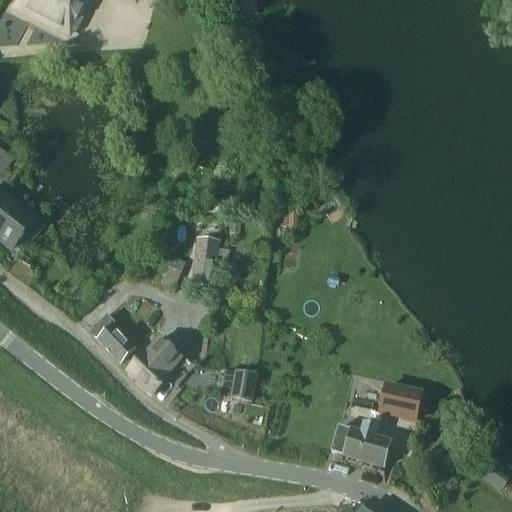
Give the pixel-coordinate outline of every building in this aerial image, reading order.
[(78,17),(86,0),(85,0),(21,0),(20,3),(48,17),(45,24),(68,36),(71,31),(75,33),(82,20),(78,17)] [(0,177),(11,163),(0,153),(0,177)] [(33,225),(0,198),(0,242),(12,252),(33,225)] [(289,212),(288,230),(296,231),(298,212),(289,212)] [(197,255),(193,288),(212,291),(216,257),(197,255)] [(158,266),(150,283),(162,289),(172,294),(174,295),(181,276),(158,266)] [(253,288),(251,298),(258,299),(260,289),(253,288)] [(138,293),(110,321),(123,335),(121,337),(135,351),(160,328),(166,323),(138,293)] [(107,318),(90,335),(97,342),(120,366),(135,351),(121,337),(123,335),(110,321),(107,318)] [(149,351),(127,374),(152,397),(166,380),(176,389),(182,382),(194,370),(175,354),(165,365),(157,358),(149,351)] [(235,374),(230,401),(252,405),(257,378),(235,374)] [(385,390),(380,415),(415,423),(421,398),(385,390)] [(363,427),(361,437),(338,430),(331,455),(384,470),(391,446),(376,442),(379,431),(363,427)] [(485,465),(478,475),(491,485),(498,475),(485,465)]
